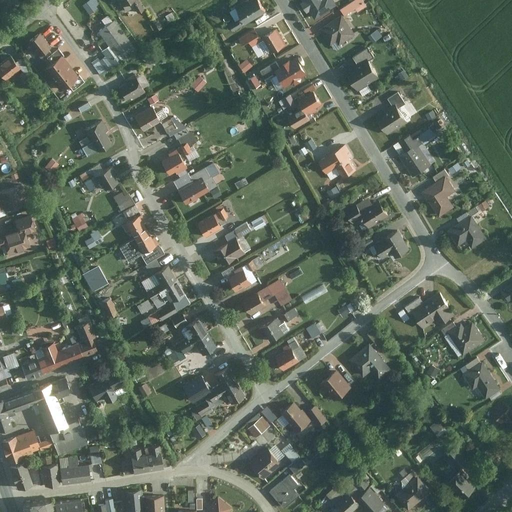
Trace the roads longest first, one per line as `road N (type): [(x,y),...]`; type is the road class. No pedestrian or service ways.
road 1 (residential): [(43,9),(133,142),(135,170),(265,398)]
road 2 (residential): [(280,0),(438,265)]
road 3 (residential): [(438,265),(265,398)]
road 4 (residential): [(9,499),(186,472)]
